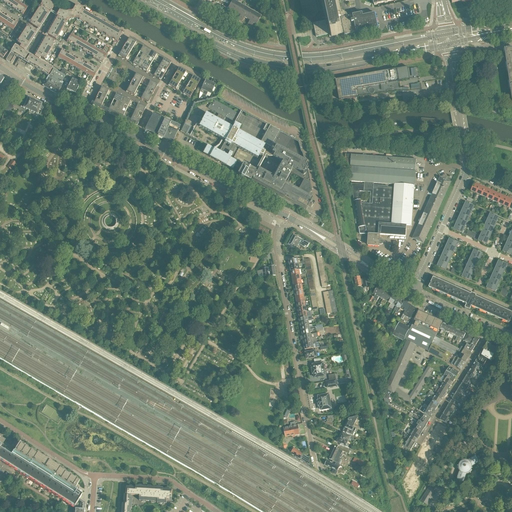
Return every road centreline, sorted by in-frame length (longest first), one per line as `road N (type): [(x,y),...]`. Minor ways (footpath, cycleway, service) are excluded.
road 1 (secondary): [(134,0),(230,52),(279,67),(448,43)]
road 2 (secondary): [(446,33),(290,57),(231,42),(156,3)]
road 3 (residential): [(276,260),(315,466)]
road 4 (residential): [(92,511),(94,475),(166,479),(216,511)]
road 5 (residential): [(283,214),(135,138)]
road 6 (residential): [(411,293),(283,214)]
road 7 (residential): [(419,443),(488,330)]
